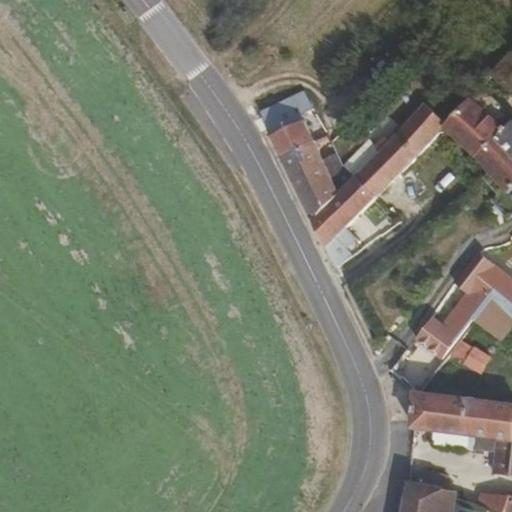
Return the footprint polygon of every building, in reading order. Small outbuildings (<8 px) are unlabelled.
[(511,52),(493,74),(509,88),(511,85),(511,52)] [(511,137),(505,129),(495,139),(482,124),(495,112),(475,89),(439,129),(468,158),(484,178),(511,213),(511,137)] [(370,204),(439,129),(418,108),(382,145),(377,140),(366,152),(359,145),(333,170),(344,182),(346,179),(370,204)] [(311,147),(297,118),(282,125),(285,133),(269,140),(279,161),(311,147)] [(370,204),(346,179),(344,182),(333,170),(330,159),(320,167),(311,147),(279,161),(322,253),(333,243),(370,204)] [(511,213),(484,178),(477,183),(491,200),(483,208),(498,225),(511,213)] [(342,261),(333,243),(322,253),(330,271),(342,261)] [(511,312),(494,296),(484,306),(511,327),(511,326),(511,312)] [(511,327),(484,306),(467,328),(494,348),(511,327)] [(417,391),(430,380),(410,358),(397,370),(417,391)] [(463,443),(467,405),(413,399),(409,436),(463,443)] [(511,444),(511,410),(467,405),(463,443),(491,447),(511,449),(511,444)] [(511,484),(511,444),(511,449),(491,447),(486,482),(511,484)] [(437,495),(440,481),(417,475),(414,489),(437,495)] [(439,511),(442,496),(437,495),(414,489),(403,486),(401,508),(439,511)] [(486,511),(501,511),(504,500),(478,493),(473,507),(486,511)]
